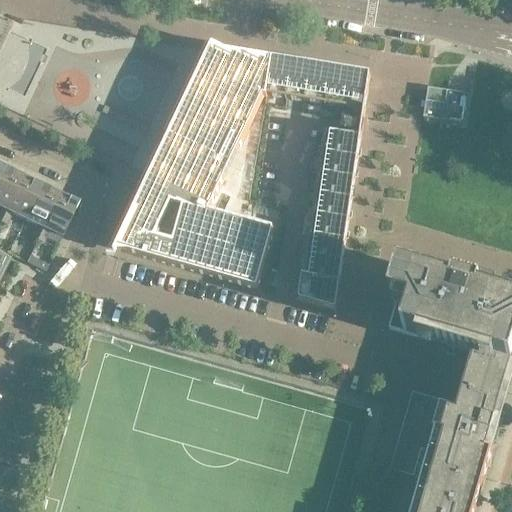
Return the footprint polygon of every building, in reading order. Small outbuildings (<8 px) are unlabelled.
[(272,63),(208,52),(150,176),(115,253),(256,292),(273,233),(208,215),(262,101),(266,101),(267,97),(272,63)] [(272,63),(267,97),(286,100),(292,64),(273,61),(272,61),(272,63)] [(292,64),(286,100),(305,104),(311,67),(292,64)] [(311,67),(305,104),(324,107),(330,70),(311,67)] [(330,70),(324,107),(342,110),(343,110),(349,74),(330,70)] [(342,110),(339,129),(362,133),(370,77),(367,76),(349,74),(343,110),(342,110)] [(427,89),(423,119),(463,125),(468,95),(427,89)] [(106,107),(96,128),(137,149),(148,127),(106,107)] [(324,134),(321,155),(335,157),(357,161),(361,139),(338,136),(324,134)] [(321,155),(318,176),(332,178),(354,181),(357,161),(335,157),(321,155)] [(0,176),(0,222),(0,223),(22,178),(17,176),(16,176),(12,174),(12,176),(2,172),(0,176)] [(318,176),(315,197),(329,199),(351,202),(354,181),(332,178),(318,176)] [(22,178),(0,223),(5,225),(11,213),(25,220),(39,189),(29,184),(30,182),(26,180),(22,178)] [(39,189),(25,220),(37,226),(31,238),(37,241),(59,196),(54,193),(53,193),(49,191),(48,194),(39,189)] [(59,196),(37,241),(42,243),(44,239),(58,246),(76,206),(66,202),(67,200),(59,196)] [(315,197),(312,217),(326,219),(348,222),(351,206),(351,202),(329,199),(315,197)] [(312,217),(309,238),(323,240),(345,243),(348,222),(326,219),(312,217)] [(309,238),(306,258),(320,260),(342,264),(345,243),(323,240),(309,238)] [(0,273),(4,266),(6,267),(9,260),(0,255),(0,273)] [(26,264),(44,273),(48,266),(29,258),(26,264)] [(302,278),(302,279),(339,284),(342,264),(320,260),(306,258),(303,278),(302,278)] [(447,285),(399,271),(391,301),(396,303),(389,330),(431,342),(429,349),(468,360),(470,354),(511,366),(511,303),(486,296),(492,277),(479,273),(479,276),(465,272),(466,269),(453,266),(447,285)] [(302,279),(299,302),(331,311),(335,312),(339,284),(302,279)] [(413,395),(391,471),(417,478),(406,511),(475,511),(493,455),(487,453),(490,443),(496,445),(502,422),(496,421),(503,397),(511,366),(474,355),(465,386),(459,408),(413,395)]
